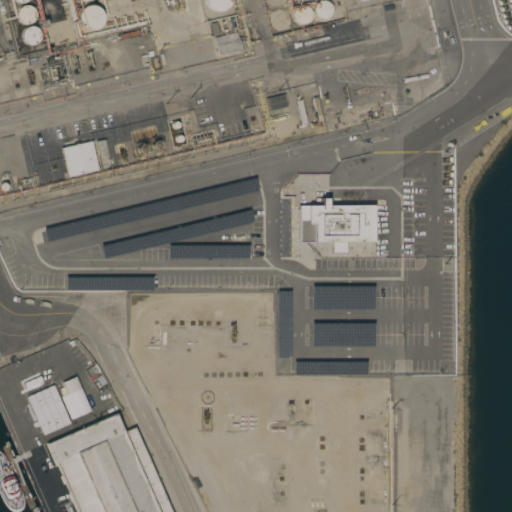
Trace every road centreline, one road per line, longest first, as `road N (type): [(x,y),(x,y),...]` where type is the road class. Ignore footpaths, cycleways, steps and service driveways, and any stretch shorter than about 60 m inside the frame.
road 1 (residential): [(415,23),(433,115),(410,279),(406,511)]
road 2 (tertiary): [(0,130),(415,23)]
